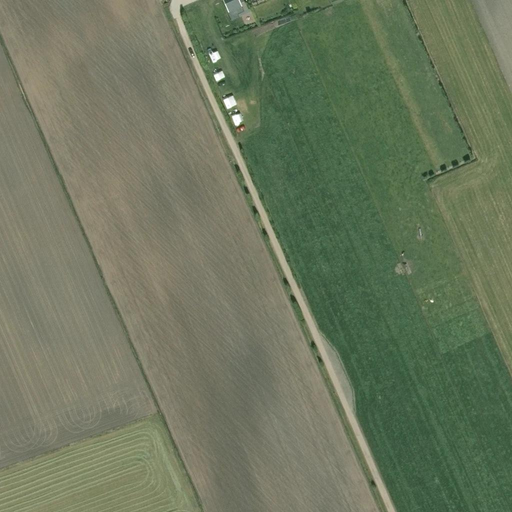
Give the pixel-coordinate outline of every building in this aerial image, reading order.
[(223,0),(230,16),(243,10),(240,3),(245,0),(223,0)] [(243,31),(236,35),(239,40),(245,36),(243,31)] [(206,57),(212,55),(208,44),(203,46),(206,57)] [(211,65),(214,75),(223,72),(220,62),(211,65)] [(226,87),(220,88),(224,100),(229,99),(226,87)]
